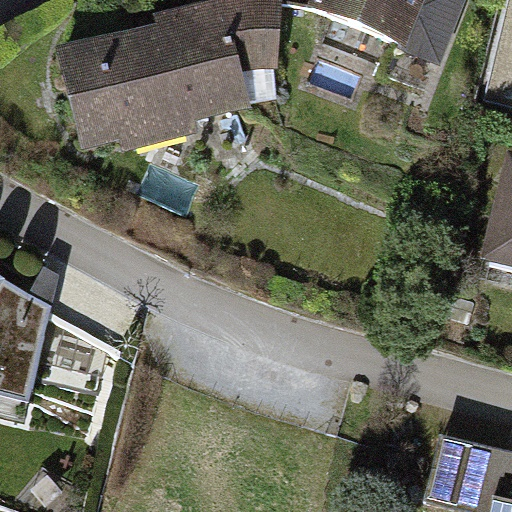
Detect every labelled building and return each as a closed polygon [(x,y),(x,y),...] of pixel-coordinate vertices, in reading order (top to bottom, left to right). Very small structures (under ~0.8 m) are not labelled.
[(459,0),(311,0),(305,20),(439,66),(459,0)] [(217,11),(50,55),(79,160),(246,116),(217,11)] [(511,153),(502,151),(475,266),(511,275),(511,153)] [(59,314),(0,283),(0,401),(38,409),(59,314)] [(511,511),(511,459),(439,441),(420,511),(511,511)]
